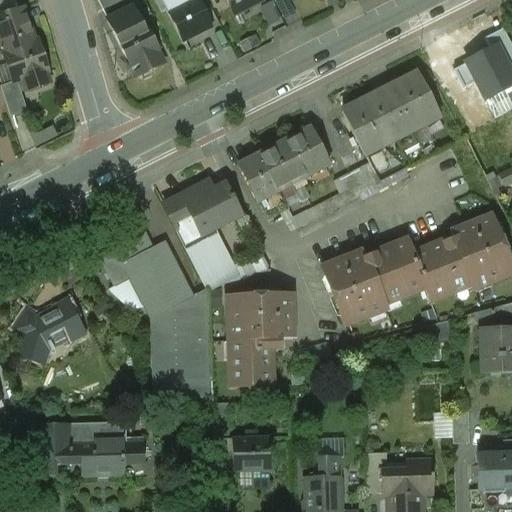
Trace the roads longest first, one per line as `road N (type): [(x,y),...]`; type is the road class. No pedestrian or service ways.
road 1 (tertiary): [(426,0),(119,152)]
road 2 (residential): [(119,152),(66,0)]
road 3 (tertiary): [(119,152),(0,212)]
